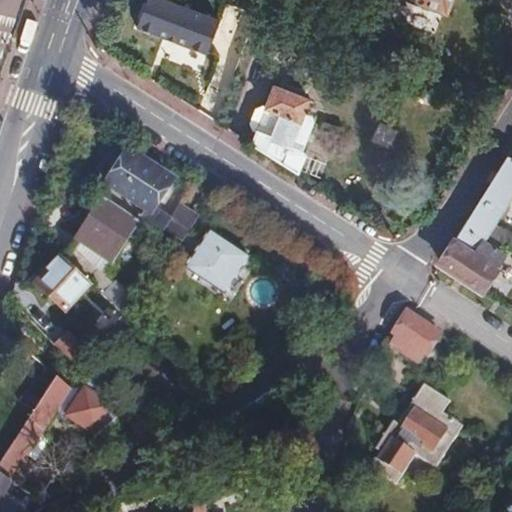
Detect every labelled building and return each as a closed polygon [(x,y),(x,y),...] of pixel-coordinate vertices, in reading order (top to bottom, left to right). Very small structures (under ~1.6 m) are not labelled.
[(206,56),(218,23),(154,0),(140,0),(130,29),(206,56)] [(401,0),(464,23),(473,0),(401,0)] [(318,32),(277,16),(266,47),(307,63),(318,32)] [(123,56),(121,63),(130,65),(131,60),(123,56)] [(271,160),(296,175),(303,156),(298,151),(310,120),(308,116),(302,113),(306,98),(270,90),(262,110),(258,110),(253,113),(247,128),(249,133),(253,135),(250,146),(271,160)] [(157,234),(167,217),(151,206),(168,178),(128,152),(105,187),(109,189),(102,199),(137,222),(157,234)] [(511,160),(506,158),(452,244),(472,256),(479,244),(480,242),(491,247),(505,249),(503,238),(500,234),(489,228),(511,192),(511,160)] [(110,262),(137,222),(102,199),(76,240),(110,262)] [(193,217),(176,205),(167,217),(157,234),(174,246),(193,217)] [(221,297),(246,260),(210,236),(184,272),(221,297)] [(438,265),(479,291),(501,256),(479,244),(472,256),(452,244),(438,265)] [(60,258),(86,282),(97,270),(72,245),(60,258)] [(64,314),(90,285),(86,282),(60,258),(59,257),(33,284),(64,314)] [(172,289),(158,280),(142,305),(156,314),(172,289)] [(407,313),(394,335),(399,338),(394,344),(417,359),(421,352),(424,354),(437,332),(408,313),(407,313)] [(390,341),(386,349),(411,366),(417,359),(394,344),(390,341)] [(71,392),(40,438),(49,444),(53,439),(81,457),(108,434),(109,411),(107,398),(101,382),(95,372),(83,388),(73,381),(68,390),(71,392)] [(0,474),(13,484),(19,488),(28,474),(20,469),(40,438),(71,392),(68,390),(57,380),(51,389),(49,392),(34,413),(0,463),(0,474)] [(39,381),(37,384),(49,392),(51,389),(39,381)] [(49,392),(37,384),(22,405),(34,413),(49,392)] [(368,465),(395,482),(406,464),(401,460),(408,450),(432,466),(459,423),(439,409),(447,399),(423,384),(405,411),(409,414),(401,426),(392,420),(374,448),(378,450),(368,465)] [(0,488),(7,493),(13,484),(0,474),(0,488)] [(511,511),(511,491),(509,490),(494,511),(511,511)] [(0,511),(13,511),(19,504),(0,492),(0,511)]
